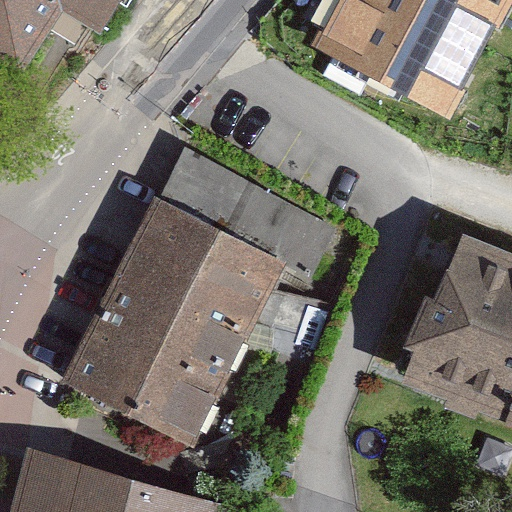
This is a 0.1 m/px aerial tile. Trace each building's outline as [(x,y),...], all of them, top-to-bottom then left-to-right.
[(121,0),(0,0),(0,56),(24,71),(62,8),(103,31),(121,0)] [(511,1),(511,0),(338,0),(315,45),(454,117),(511,1)] [(165,205),(78,378),(203,440),(290,267),(165,205)] [(511,255),(460,237),(408,380),(500,413),(511,380),(511,255)] [(511,417),(511,380),(500,413),(511,417)] [(251,511),(254,503),(43,451),(28,511),(251,511)]
